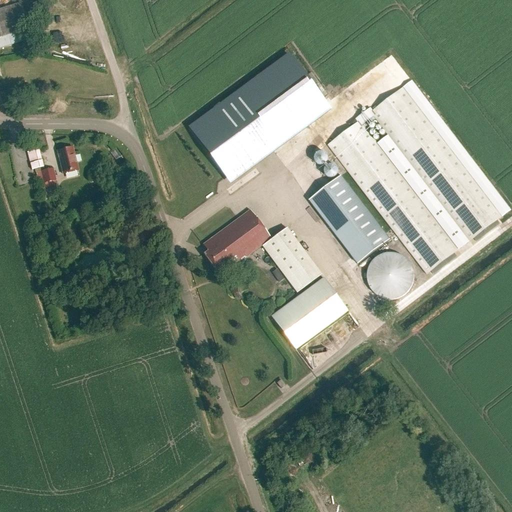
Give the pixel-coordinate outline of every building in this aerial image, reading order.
[(0,48),(32,39),(21,3),(0,9),(0,48)] [(358,124),(328,147),(426,275),(458,251),(362,126),(373,117),(469,242),(500,218),(402,90),(372,113),(370,110),(356,120),(358,124)] [(287,93),(208,152),(232,184),(311,125),(311,124),(287,93)] [(62,175),(77,171),(71,147),(68,148),(67,146),(58,148),(59,151),(56,152),(62,175)] [(31,169),(44,165),(39,148),(26,151),(31,169)] [(116,150),(111,154),(116,160),(121,156),(116,150)] [(328,166),(328,175),(339,175),(339,166),(328,166)] [(45,186),(56,183),(53,172),(42,175),(45,186)] [(309,202),(339,240),(358,265),(390,240),(341,177),(309,202)] [(267,242),(267,243),(262,247),(296,294),(322,275),(287,228),(271,240),(250,211),(203,245),(208,252),(204,255),(215,270),(226,262),(229,268),(238,261),(239,262),(267,242)] [(62,227),(69,243),(78,239),(71,223),(62,227)] [(407,291),(411,285),(412,277),(411,270),(408,263),(402,258),(395,255),(387,255),(380,257),(374,262),(370,268),(368,276),(369,283),(373,290),(379,295),(386,298),(393,298),(401,296),(407,291)] [(295,350),(347,311),(323,278),(270,317),(295,350)] [(281,390),(285,386),(281,381),(277,384),(281,390)]
